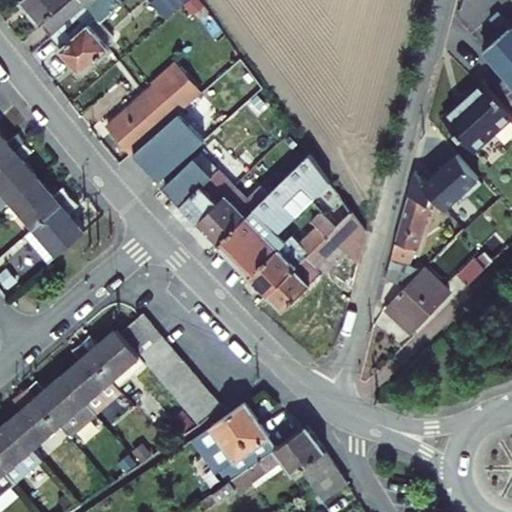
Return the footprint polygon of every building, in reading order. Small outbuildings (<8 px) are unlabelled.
[(20,0),(41,23),(68,0),(20,0)] [(68,0),(41,23),(51,35),(87,5),(91,0),(68,0)] [(116,0),(91,0),(87,5),(97,17),(101,21),(120,4),(116,0)] [(154,0),(167,14),(182,0),(154,0)] [(97,17),(87,5),(51,35),(61,47),(90,23),(97,17)] [(111,47),(90,23),(61,47),(60,48),(81,72),(111,47)] [(501,83),(505,87),(506,85),(511,91),(511,44),(510,42),(485,66),(501,83)] [(178,65),(108,126),(131,154),(201,92),(178,65)] [(479,169),(495,153),(491,148),(511,126),(511,94),(505,87),(501,83),(487,96),(491,100),(477,113),(474,109),(448,135),(479,169)] [(491,100),(487,96),(474,109),(477,113),(491,100)] [(170,121),(134,153),(161,179),(200,144),(185,128),(180,132),(170,121)] [(511,126),(491,148),(495,153),(511,136),(511,126)] [(4,144),(0,139),(0,160),(16,147),(11,138),(4,144)] [(16,147),(0,160),(0,191),(8,200),(34,179),(17,159),(24,153),(16,147)] [(165,186),(198,220),(235,185),(202,150),(165,186)] [(247,215),(219,242),(251,275),(286,240),(278,232),(331,181),(311,152),(269,193),(263,200),(247,215)] [(432,208),(459,180),(432,152),(429,152),(408,213),(430,221),(433,210),(432,208)] [(8,200),(32,227),(63,201),(59,191),(51,198),(34,179),(8,200)] [(484,207),(459,180),(432,208),(433,210),(464,242),(468,246),(488,226),(481,218),(491,209),(487,204),(484,207)] [(235,185),(198,220),(219,242),(247,215),(263,200),(269,193),(261,185),(248,199),(235,185)] [(72,207),(63,201),(32,227),(54,252),(79,230),(65,214),(72,207)] [(251,275),(268,292),(336,227),(321,210),(313,219),(319,225),(300,243),(292,234),(286,240),(251,275)] [(336,227),(268,292),(284,309),(341,254),(339,252),(343,248),(359,263),(367,230),(352,210),(336,227)] [(433,210),(430,221),(409,283),(389,277),(380,321),(384,323),(389,318),(426,280),(464,242),(433,210)] [(409,283),(430,221),(408,213),(389,277),(409,283)] [(463,286),(472,295),(511,254),(511,250),(499,237),(479,259),(485,265),(463,286)] [(450,305),(426,280),(389,318),(413,343),(450,305)] [(121,332),(131,344),(154,324),(144,312),(121,332)] [(131,344),(141,355),(164,336),(154,324),(131,344)] [(83,343),(120,386),(148,363),(141,355),(131,344),(121,332),(118,328),(100,344),(91,334),(83,343)] [(148,363),(151,367),(174,347),(164,336),(141,355),(148,363)] [(120,386),(83,343),(73,350),(81,359),(64,374),(97,414),(124,391),(120,386)] [(151,367),(161,378),(184,359),(174,347),(151,367)] [(161,378),(170,389),(193,370),(184,359),(161,378)] [(170,389),(180,401),(203,381),(193,370),(170,389)] [(97,414),(64,374),(46,389),(38,380),(30,388),(60,424),(71,436),(97,414)] [(180,401),(190,412),(213,393),(203,381),(180,401)] [(23,409),(10,419),(34,447),(60,424),(30,388),(29,387),(20,395),(28,404),(23,409)] [(190,412),(200,424),(223,405),(213,393),(190,412)] [(15,399),(23,409),(28,404),(20,395),(15,399)] [(247,401),(197,436),(221,470),(229,464),(237,459),(245,470),(278,446),(247,401)] [(34,447),(10,419),(0,428),(0,461),(17,482),(44,459),(34,447)] [(338,466),(309,424),(278,446),(245,470),(237,476),(213,492),(218,500),(219,501),(237,489),(238,491),(285,459),(295,473),(303,468),(314,483),(338,466)] [(229,464),(237,476),(245,470),(237,459),(229,464)] [(0,496),(17,482),(0,461),(0,496)] [(314,483),(325,498),(349,482),(338,466),(314,483)] [(201,500),(207,508),(218,500),(213,492),(201,500)]
